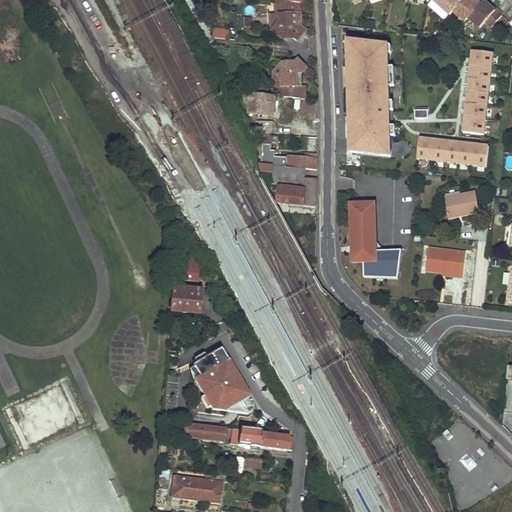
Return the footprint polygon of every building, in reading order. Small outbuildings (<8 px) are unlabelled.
[(296,11),(296,3),(284,1),(275,0),(273,14),(276,14),(275,21),(266,29),(274,38),(282,30),(290,39),(301,28),(296,23),(298,11),(296,11)] [(433,0),(451,16),(454,11),(461,5),(455,0),(433,0)] [(455,0),(461,5),(454,11),(466,22),(469,18),(481,5),(475,0),(455,0)] [(484,1),(481,5),(469,18),(481,28),(487,22),(488,22),(493,27),(503,15),(497,9),(495,11),(488,5),(484,1)] [(269,14),(266,29),(275,21),(276,14),(273,14),(269,14)] [(228,38),(228,28),(213,28),(213,38),(228,38)] [(391,154),(392,39),(348,38),(346,154),(391,154)] [(486,135),(494,51),(470,49),(461,133),(486,135)] [(280,97),(302,100),(303,87),(306,87),(307,74),(312,69),(304,61),(294,69),(289,64),(279,73),(285,81),(285,89),(281,88),(280,97)] [(285,81),(279,73),(277,88),(281,88),(285,89),(285,81)] [(277,97),(242,93),(241,99),(249,113),(275,116),(277,97)] [(429,118),(429,109),(416,109),(416,118),(429,118)] [(274,122),(260,121),(260,135),(262,135),(273,135),(274,122)] [(273,135),(262,135),(262,159),(277,161),(278,156),(278,150),(273,149),(273,135)] [(487,166),(489,142),(418,137),(417,161),(487,166)] [(305,158),(288,157),(287,167),(306,169),(317,170),(317,155),(317,154),(311,154),(305,154),(305,158)] [(288,157),(278,156),(277,161),(277,166),(287,167),(288,157)] [(277,166),(261,164),(261,168),(261,171),(261,173),(273,173),(272,183),(305,187),(305,189),(280,187),(278,203),(316,207),(316,193),(317,179),(305,178),(306,169),(287,167),(277,166)] [(480,214),(476,193),(444,199),(448,220),(480,214)] [(375,205),(354,205),(353,264),(365,265),(365,280),(398,280),(399,252),(374,251),(375,205)] [(462,278),(465,253),(427,250),(425,272),(443,274),(455,275),(455,278),(462,278)] [(170,311),(200,314),(202,291),(200,291),(200,286),(198,276),(198,274),(195,263),(178,262),(179,256),(177,255),(174,283),(190,285),(189,290),(173,288),(170,311)] [(209,408),(211,411),(246,415),(252,411),(247,403),(239,390),(243,388),(238,381),(235,383),(229,372),(224,364),(227,362),(220,349),(191,366),(198,378),(193,381),(203,397),(206,395),(212,405),(209,407),(209,408)] [(235,383),(238,381),(232,370),(229,372),(235,383)] [(251,401),(243,388),(239,390),(247,403),(251,401)] [(206,410),(209,408),(209,407),(212,405),(206,395),(203,397),(199,399),(206,410)] [(223,441),(225,429),(184,424),(183,437),(223,442),(223,441)] [(223,441),(231,442),(232,430),(225,429),(223,441)] [(230,444),(238,445),(250,447),(250,445),(259,447),(260,433),(235,430),(232,430),(231,442),(230,444)] [(259,447),(292,451),(293,437),(260,433),(259,447)] [(469,471),(477,464),(467,453),(459,460),(469,471)] [(242,477),(255,478),(256,471),(252,470),(254,459),(245,458),(242,477)] [(256,471),(260,471),(261,460),(258,460),(254,459),(252,470),(256,471)] [(172,497),(220,504),(222,484),(221,484),(222,476),(212,474),(211,482),(174,478),(172,497)]
